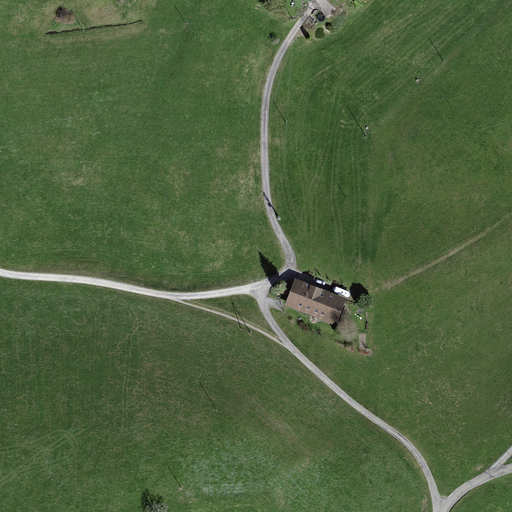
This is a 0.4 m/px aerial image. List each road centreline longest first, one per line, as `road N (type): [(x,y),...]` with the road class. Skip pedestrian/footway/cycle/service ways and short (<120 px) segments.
road 1 (track): [(0,272),(172,297)]
road 2 (track): [(172,297),(294,348)]
